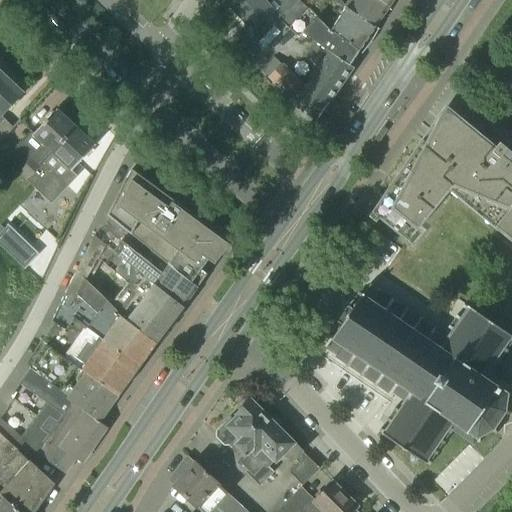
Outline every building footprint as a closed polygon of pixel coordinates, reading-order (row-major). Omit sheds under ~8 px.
[(224,0),(242,21),(251,13),(260,22),(271,13),(278,20),(279,19),(298,2),(295,0),(224,0)] [(329,32),(359,52),(375,28),(346,9),(337,0),(295,0),(298,2),(329,32)] [(337,0),(346,9),(375,28),(389,8),(377,0),(337,0)] [(279,19),(278,20),(297,38),(302,34),(313,41),(312,42),(314,43),(349,67),(359,52),(329,32),(298,2),(279,19)] [(292,107),(316,122),(353,69),(349,67),(314,43),(302,61),(316,70),(304,87),(279,61),(275,57),(259,69),(292,107)] [(0,142),(13,129),(1,118),(22,95),(0,73),(0,142)] [(399,177),(373,215),(386,225),(407,243),(420,228),(425,222),(449,192),(511,243),(511,135),(499,125),(495,122),(461,94),(440,120),(439,119),(437,121),(439,123),(423,142),(405,169),(410,173),(403,181),(399,177)] [(494,105),(489,111),(498,119),(503,113),(494,105)] [(51,154),(76,128),(56,110),(32,136),(51,154)] [(68,187),(62,181),(95,147),(76,128),(51,154),(41,164),(28,179),(36,187),(33,189),(50,205),(68,187)] [(18,174),(33,189),(36,187),(28,179),(41,164),(34,157),(18,174)] [(224,238),(183,208),(131,170),(107,216),(109,217),(109,218),(132,235),(142,244),(150,251),(167,264),(197,287),(198,287),(207,275),(201,270),(224,238)] [(109,218),(95,236),(113,251),(140,274),(184,307),(197,287),(198,287),(197,287),(167,264),(150,251),(144,259),(136,252),(142,244),(132,235),(109,218)] [(8,226),(0,233),(0,246),(24,270),(38,255),(8,226)] [(94,236),(77,272),(86,280),(89,283),(101,263),(127,284),(111,304),(127,319),(125,321),(155,344),(184,307),(140,274),(113,251),(95,236),(94,236)] [(77,272),(66,293),(52,322),(54,324),(66,331),(74,318),(138,367),(144,358),(155,344),(125,321),(127,319),(111,304),(89,283),(86,280),(77,272)] [(452,432),(473,447),(475,444),(476,446),(479,444),(477,438),(491,431),(495,435),(497,432),(494,429),(504,413),(509,415),(511,412),(505,410),(508,397),(511,394),(511,393),(511,392),(508,393),(511,388),(491,374),(494,370),(491,369),(497,361),(499,363),(501,360),(499,359),(504,351),(506,353),(508,350),(506,349),(511,341),(511,337),(511,336),(466,306),(445,337),(369,285),(363,295),(358,292),(357,294),(360,297),(352,308),(351,307),(351,306),(349,305),(336,324),(338,325),(340,324),(341,325),(333,336),(329,334),(327,337),(331,340),(323,351),(326,354),(328,350),(333,353),(330,357),(333,359),(334,358),(346,365),(345,367),(347,369),(348,367),(359,374),(358,376),(361,378),(362,376),(374,383),(372,385),(375,387),(376,385),(387,393),(386,394),(390,396),(392,392),(401,397),(399,401),(402,404),(398,408),(395,406),(385,420),(388,423),(383,430),(380,428),(378,430),(381,433),(381,434),(409,454),(409,459),(413,463),(419,461),(428,467),(429,465),(429,466),(431,463),(430,462),(435,454),(437,455),(439,453),(437,451),(442,444),(443,445),(445,443),(444,442),(449,434),(450,435),(452,432)] [(41,342),(46,345),(118,397),(138,367),(74,318),(66,331),(54,324),(41,342)] [(100,423),(118,397),(46,345),(29,371),(68,396),(66,399),(100,423)] [(29,371),(19,384),(45,403),(63,416),(57,424),(92,449),(107,428),(99,423),(100,423),(66,399),(68,396),(29,371)] [(239,408),(239,411),(235,415),(237,417),(235,419),(229,418),(216,432),(216,438),(225,446),(229,446),(241,458),(239,460),(248,469),(245,472),(259,486),(273,472),(267,466),(273,459),(278,458),(282,454),(295,460),(299,463),(288,474),(302,486),(319,469),(250,400),(247,404),(243,404),(239,408)] [(63,416),(45,403),(21,438),(13,447),(37,468),(43,459),(65,474),(75,459),(82,464),(92,449),(57,424),(63,416)] [(1,419),(0,419),(0,435),(13,447),(21,438),(1,419)] [(0,463),(42,503),(55,484),(37,468),(13,447),(0,435),(0,463)] [(35,511),(42,503),(0,463),(0,495),(18,511),(35,511)] [(190,469),(186,466),(176,476),(180,480),(173,487),(200,511),(247,511),(195,463),(190,469)] [(322,511),(355,511),(354,511),(357,508),(331,482),(313,501),(312,501),(322,511)] [(0,511),(18,511),(0,495),(0,511)]
